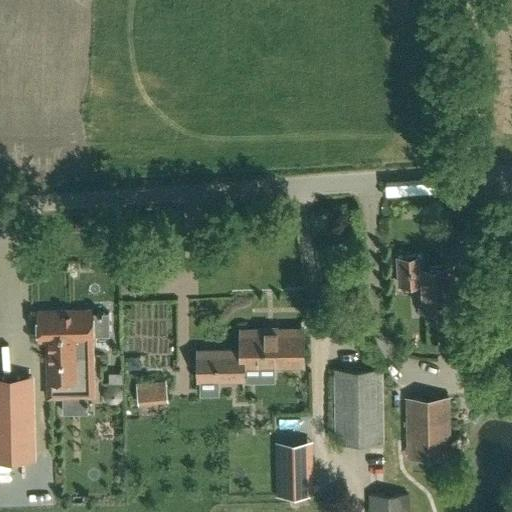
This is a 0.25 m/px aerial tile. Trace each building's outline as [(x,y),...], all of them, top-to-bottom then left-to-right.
[(400,285),(419,284),(421,311),(444,309),(446,327),(455,327),(456,352),(471,351),(466,294),(453,295),(451,264),(422,267),(421,255),(397,256),(400,285)] [(91,354),(75,355),(75,338),(92,337),(91,309),(37,311),(38,339),(46,338),(47,379),(49,379),(50,395),(63,395),(63,412),(88,411),(87,394),(92,394),(91,354)] [(302,328),(241,329),(241,349),(242,365),(302,364),(302,328)] [(241,349),(197,350),(198,378),(199,378),(218,378),(242,377),(242,365),(241,349)] [(383,440),(381,368),(334,369),(335,441),(383,440)] [(0,457),(33,456),(31,376),(0,377),(0,457)] [(136,383),(136,385),(138,404),(168,401),(166,379),(136,383)] [(451,395),(405,396),(406,457),(452,456),(452,432),(452,429),(451,395)] [(275,495),(313,494),(312,453),(275,454),(275,495)] [(409,511),(408,493),(367,495),(367,511),(409,511)]
